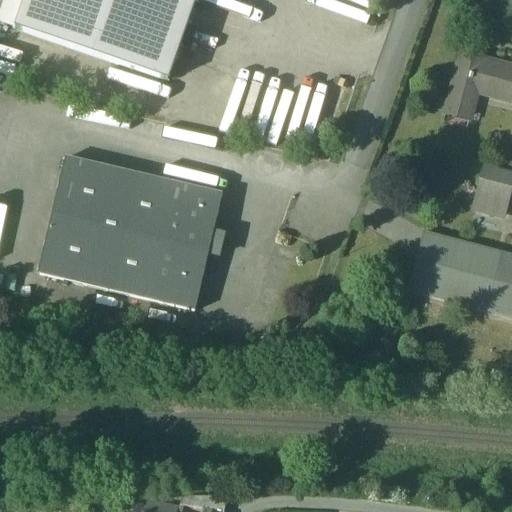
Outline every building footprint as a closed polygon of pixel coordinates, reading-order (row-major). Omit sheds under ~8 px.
[(4,0),(0,13),(0,26),(15,31),(25,0),(4,0)] [(25,0),(15,31),(168,83),(196,0),(25,0)] [(511,70),(459,56),(444,113),(469,120),(475,96),(511,105),(511,70)] [(318,127),(310,149),(322,153),(329,131),(318,127)] [(221,198),(64,161),(37,278),(194,315),(221,198)] [(511,177),(485,170),(478,196),(505,203),(511,177)] [(505,203),(478,196),(474,212),(501,219),(505,203)] [(500,256),(422,236),(407,295),(485,315),(500,256)] [(511,258),(500,256),(485,315),(511,321),(511,258)] [(203,499),(179,499),(177,507),(201,510),(203,499)]
